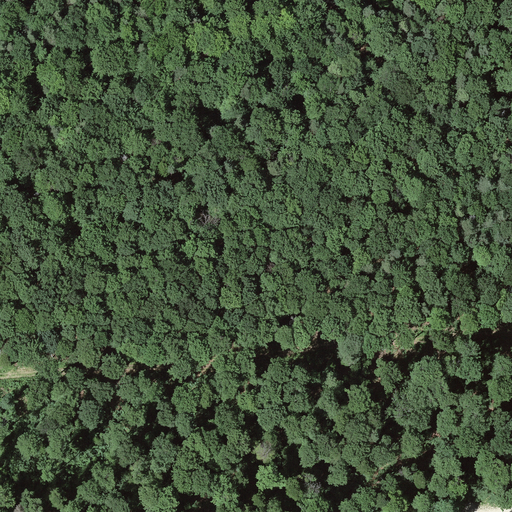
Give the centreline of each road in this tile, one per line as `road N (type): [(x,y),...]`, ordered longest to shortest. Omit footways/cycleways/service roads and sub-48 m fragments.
road 1 (track): [(0,375),(511,335)]
road 2 (track): [(399,0),(219,65),(0,120)]
